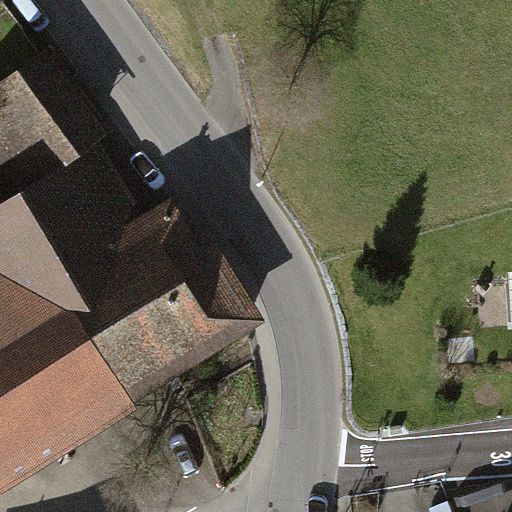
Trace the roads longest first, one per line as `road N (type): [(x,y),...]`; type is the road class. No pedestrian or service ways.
road 1 (tertiary): [(309,459),(305,340),(287,280),(88,0)]
road 2 (residential): [(309,459),(388,463),(511,446)]
